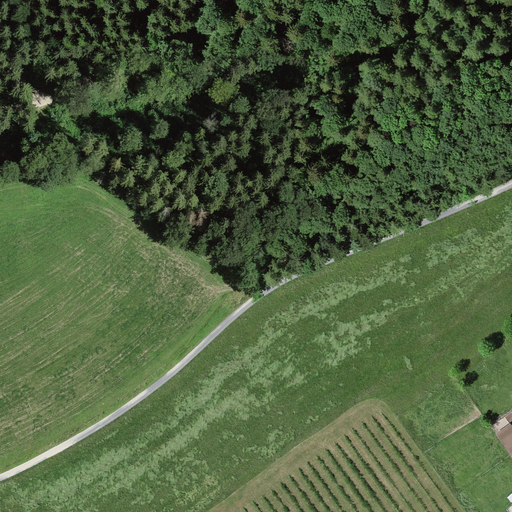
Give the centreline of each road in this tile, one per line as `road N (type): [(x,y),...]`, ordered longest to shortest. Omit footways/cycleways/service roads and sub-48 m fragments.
road 1 (track): [(0,479),(138,399),(281,277),(511,180)]
road 2 (track): [(0,109),(203,29),(236,0)]
